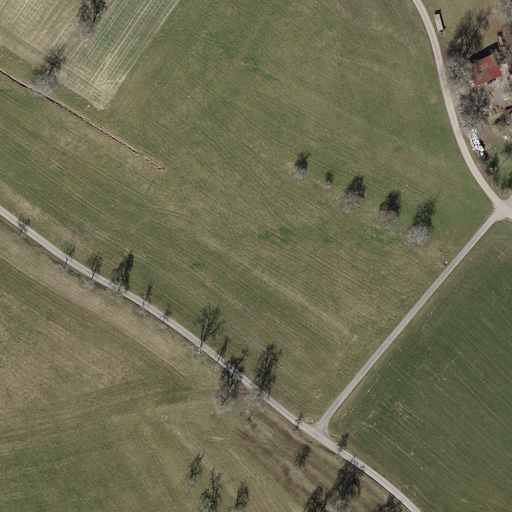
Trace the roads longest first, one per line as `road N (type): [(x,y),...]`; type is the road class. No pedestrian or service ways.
road 1 (track): [(418,511),(0,200)]
road 2 (track): [(416,0),(482,179)]
